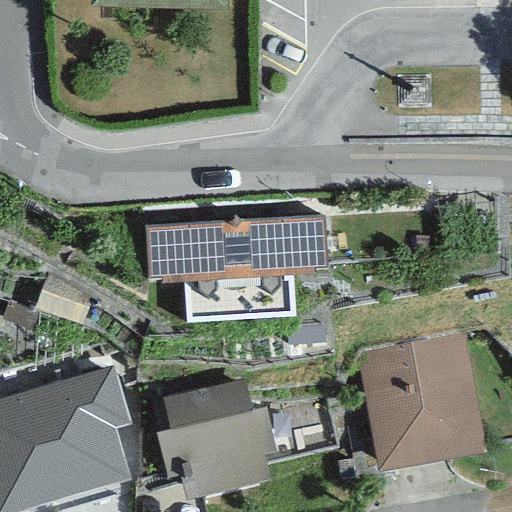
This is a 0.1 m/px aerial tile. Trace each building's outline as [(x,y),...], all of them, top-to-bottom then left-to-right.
[(229,0),(90,0),(91,7),(229,10),(229,0)] [(322,216),(143,227),(146,278),(160,277),(160,284),(183,283),(185,323),(294,317),(292,276),(313,275),(313,268),(325,267),(322,216)] [(462,333),(355,353),(377,473),(483,454),(462,333)] [(112,365),(0,398),(0,511),(16,511),(129,478),(114,429),(130,424),(112,365)] [(243,381),(162,399),(169,428),(156,431),(168,481),(179,478),(184,501),(269,482),(262,455),(276,452),(266,410),(251,413),(243,381)]
